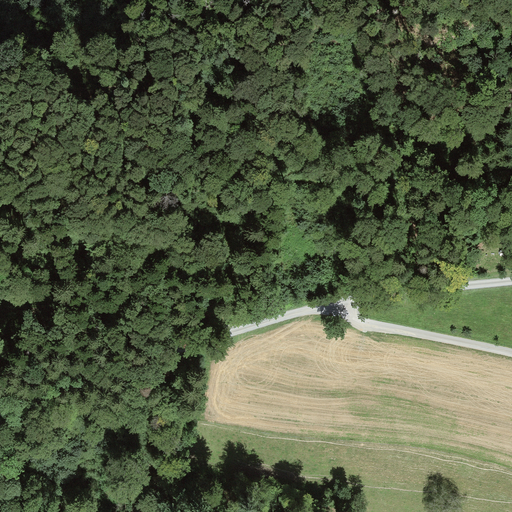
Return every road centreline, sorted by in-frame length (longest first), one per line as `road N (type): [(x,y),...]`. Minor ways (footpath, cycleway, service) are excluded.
road 1 (track): [(0,405),(239,324),(511,277)]
road 2 (track): [(239,324),(196,309),(0,308)]
road 3 (track): [(322,305),(511,352)]
